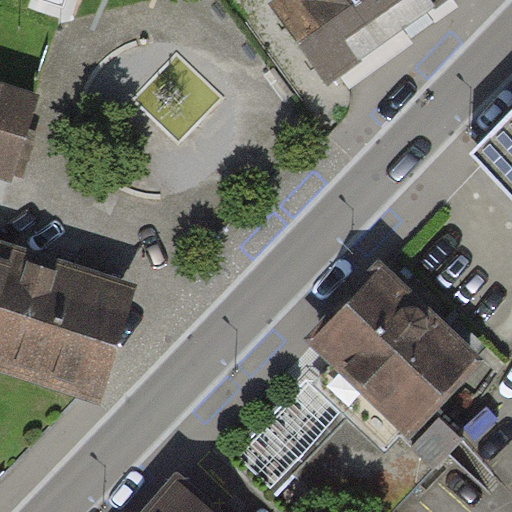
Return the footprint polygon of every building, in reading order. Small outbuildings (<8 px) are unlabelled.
[(439,0),(289,0),(275,10),(326,83),(439,0)] [(32,101),(0,91),(0,168),(11,172),(32,101)] [(511,125),(479,157),(511,192),(511,125)] [(117,295),(0,257),(0,361),(87,389),(117,295)] [(468,359),(379,279),(299,367),(388,448),(468,359)] [(205,511),(186,495),(170,511),(205,511)]
